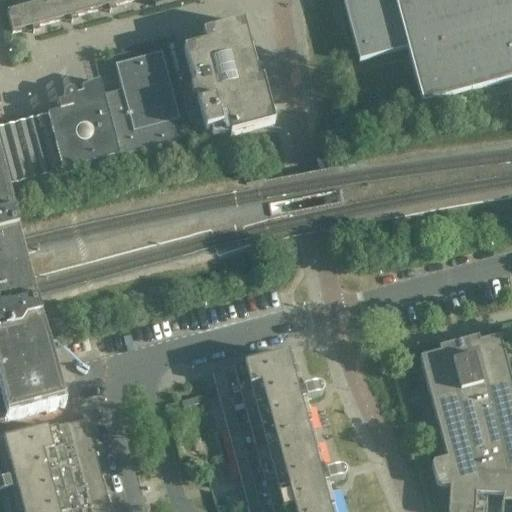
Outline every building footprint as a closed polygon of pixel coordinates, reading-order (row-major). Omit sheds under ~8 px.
[(12,35),(141,0),(152,0),(155,8),(182,0),(59,0),(58,1),(6,14),(12,35)] [(511,0),(346,0),(348,2),(343,4),(359,64),(406,51),(422,108),(484,91),(487,102),(511,94),(511,0)] [(259,81),(243,24),(202,35),(205,45),(183,51),(193,88),(189,89),(192,100),(196,99),(205,133),(222,129),(221,124),(226,123),(230,137),(274,125),(262,80),(259,81)] [(179,122),(161,54),(115,67),(123,99),(104,104),(118,158),(176,143),(171,125),(179,122)] [(64,403),(17,230),(6,188),(118,158),(104,104),(99,83),(81,90),(82,94),(76,95),(75,93),(74,93),(73,92),(72,91),(71,91),(69,91),(67,91),(66,92),(65,93),(64,94),(63,95),(63,97),(63,98),(63,99),(64,104),(57,106),(59,114),(0,129),(0,420),(6,419),(6,420),(64,405),(63,404),(64,403)] [(511,511),(511,386),(499,339),(479,344),(478,339),(438,350),(439,355),(419,360),(446,460),(433,464),(431,467),(434,477),(437,487),(440,489),(443,489),(449,490),(448,511),(474,511),(475,496),(503,498),(501,511),(511,511)] [(334,511),(329,490),(292,355),(212,376),(248,511),(334,511)] [(198,406),(196,400),(181,404),(183,410),(198,406)] [(109,511),(86,422),(30,437),(29,431),(1,438),(2,440),(0,440),(0,475),(10,488),(20,506),(22,511),(109,511)]
